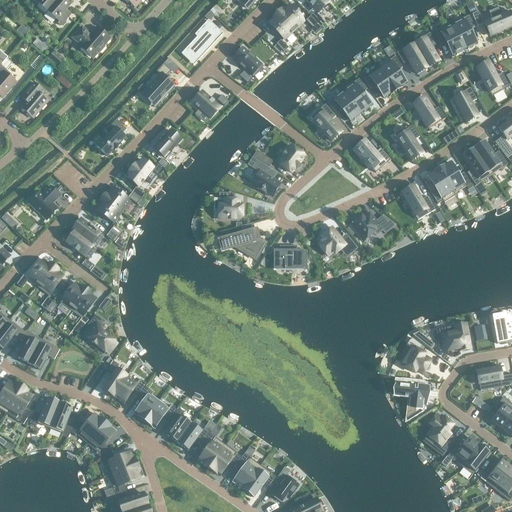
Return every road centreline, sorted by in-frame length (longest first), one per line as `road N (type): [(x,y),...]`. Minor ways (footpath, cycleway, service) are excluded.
road 1 (residential): [(511,105),(451,154),(386,191),(306,220),(282,221),(280,202),(323,158)]
road 2 (residential): [(207,66),(42,243)]
road 3 (residential): [(323,158),(407,94),(511,39)]
road 4 (residential): [(511,453),(445,396),(468,365),(511,352)]
road 5 (residential): [(0,361),(31,381),(108,407),(132,429)]
road 6 (residential): [(323,158),(207,66)]
road 7 (residential): [(132,429),(255,511)]
